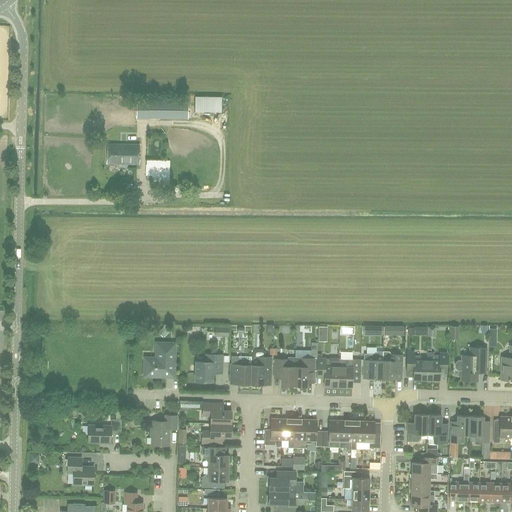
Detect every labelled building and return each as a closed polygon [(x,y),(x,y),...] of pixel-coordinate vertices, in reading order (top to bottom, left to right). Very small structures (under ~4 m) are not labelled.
[(223,110),(223,95),(196,94),(196,109),(223,110)] [(188,103),(137,102),(137,117),(187,118),(188,103)] [(107,144),(107,164),(139,165),(139,145),(107,144)] [(147,169),(171,170),(172,158),(147,157),(147,169)] [(165,325),(157,331),(163,337),(164,336),(165,337),(166,336),(167,337),(169,335),(168,334),(171,331),(165,325)] [(363,335),(382,335),(382,326),(363,325),(363,335)] [(384,335),(403,336),(403,326),(384,326),(384,335)] [(214,336),(229,337),(229,327),(215,327),(214,336)] [(250,349),(250,341),(237,341),(237,349),(250,349)] [(174,344),(157,344),(157,359),(145,359),(145,376),(163,376),(164,370),(173,370),(174,344)] [(511,345),(510,345),(510,357),(502,357),(501,380),(509,380),(510,382),(511,381),(511,345)] [(462,370),(461,381),(477,381),(478,367),(486,367),(486,348),(471,348),(470,356),(462,355),(462,360),(458,360),(455,363),(455,367),(458,370),(462,370)] [(363,378),(382,378),(383,360),(383,351),(377,351),(377,354),(364,354),(363,378)] [(383,351),(383,360),(382,378),(401,379),(402,355),(392,355),(389,352),(383,351)] [(426,380),(427,360),(420,360),(420,356),(414,355),(414,352),(407,352),(407,369),(414,369),(413,379),(426,380)] [(427,360),(426,380),(439,380),(440,370),(447,370),(447,353),(440,353),(440,355),(434,355),(434,361),(427,360)] [(210,362),(196,361),(196,381),(197,381),(197,383),(203,383),(204,381),(212,382),(212,373),(215,371),(222,371),(222,355),(210,354),(210,362)] [(250,384),(251,357),(231,356),(230,384),(250,384)] [(251,357),(250,384),(270,385),(271,357),(260,357),(258,360),(254,359),(251,357)] [(294,386),(295,358),(289,358),(289,359),(275,359),(274,378),(281,378),(281,385),(294,386)] [(295,358),(294,386),(307,386),(307,375),(309,374),(314,374),(315,358),(295,358)] [(338,387),(339,367),(330,366),(330,358),(317,358),(316,378),(324,378),(324,386),(338,387)] [(339,359),(339,367),(338,387),(352,387),(352,382),(360,382),(361,359),(339,359)] [(210,423),(231,424),(231,411),(219,410),(219,404),(203,403),(203,415),(211,415),(210,423)] [(427,434),(428,415),(415,414),(415,423),(408,423),(407,442),(417,442),(421,438),(421,434),(427,434)] [(177,429),(177,416),(165,415),(165,421),(151,421),(151,437),(152,437),(151,445),(169,445),(170,429),(177,429)] [(428,415),(427,434),(434,434),(434,442),(447,443),(448,424),(441,423),(441,415),(428,415)] [(470,435),(470,416),(457,415),(457,428),(450,428),(450,442),(464,442),(464,435),(470,435)] [(470,416),(470,435),(476,435),(476,442),(482,442),(489,442),(489,429),(483,429),(483,416),(470,416)] [(511,437),(511,417),(500,417),(500,427),(494,427),(493,442),(500,442),(500,437),(511,437)] [(111,433),(121,434),(121,420),(111,419),(111,425),(89,425),(88,441),(103,442),(103,443),(111,444),(111,433)] [(282,440),(282,419),(271,419),(271,429),(265,429),(264,445),(275,445),(275,439),(282,440)] [(282,419),(282,440),(288,440),(288,448),(293,448),(294,419),(282,419)] [(294,419),(293,448),(298,448),(298,440),(305,440),(306,420),(294,419)] [(306,420),(305,440),(316,440),(316,446),(322,446),(323,431),(317,431),(317,420),(306,420)] [(323,431),(322,446),(328,446),(328,447),(339,447),(340,441),(340,421),(329,420),(329,431),(323,431)] [(340,421),(340,441),(347,441),(346,449),(351,449),(352,421),(340,421)] [(364,421),(352,421),(351,449),(356,449),(356,442),(363,442),(364,421)] [(375,422),(364,421),(363,442),(369,442),(369,447),(380,448),(380,432),(375,432),(375,422)] [(79,432),(85,433),(87,424),(80,422),(79,432)] [(231,424),(210,423),(210,431),(202,431),(202,443),(218,444),(218,437),(231,437),(231,424)] [(490,442),(489,442),(482,442),(481,458),(489,458),(490,452),(490,442)] [(225,448),(216,448),(202,447),(202,455),(203,455),(203,457),(206,460),(209,460),(209,467),(228,468),(228,455),(225,455),(225,448)] [(30,454),(30,463),(39,463),(39,454),(30,454)] [(412,462),(412,473),(430,473),(430,464),(437,464),(437,457),(420,456),(420,462),(412,462)] [(93,485),(94,467),(81,467),(82,458),(68,457),(68,473),(74,473),(74,485),(93,485)] [(202,477),(202,480),(201,480),(201,487),(215,487),(216,480),(228,481),(228,468),(209,467),(209,475),(205,475),(202,477)] [(269,491),(295,492),(296,472),(282,471),(282,478),(272,478),(272,477),(268,476),(267,486),(269,486),(269,491)] [(344,471),(344,479),(343,488),(352,488),(369,489),(370,477),(362,477),(362,471),(345,471),(344,471)] [(430,484),(430,479),(436,479),(436,474),(430,474),(430,473),(412,473),(412,479),(410,479),(409,484),(430,484)] [(450,478),(449,494),(449,500),(468,501),(469,482),(469,474),(464,473),(463,482),(457,482),(457,481),(451,481),(451,478),(450,478)] [(501,483),(500,502),(511,502),(511,479),(511,483),(501,483)] [(469,482),(468,501),(479,501),(479,482),(469,482)] [(490,483),(479,482),(479,501),(490,501),(490,483)] [(501,483),(490,483),(490,501),(500,502),(501,483)] [(430,484),(409,484),(409,488),(411,488),(411,494),(429,495),(434,495),(434,491),(429,491),(430,484)] [(369,489),(352,488),(352,499),(369,499),(369,489)] [(104,491),(104,501),(114,501),(114,491),(104,491)] [(281,511),(295,511),(295,492),(269,491),(269,496),(267,496),(267,505),(271,505),(271,504),(275,504),(275,511),(281,511)] [(126,511),(142,511),(142,503),(136,503),(136,493),(125,493),(125,503),(127,503),(126,511)] [(433,504),(434,495),(429,495),(411,494),(411,506),(419,506),(418,511),(437,511),(438,504),(433,504)] [(178,497),(178,506),(187,506),(187,497),(178,497)] [(208,509),(231,509),(231,508),(227,508),(227,498),(208,498),(208,509)] [(326,498),(321,498),(321,511),(333,511),(334,505),(326,505),(326,498)] [(369,499),(352,499),(351,510),(369,511),(369,499)] [(95,511),(96,506),(85,506),(85,504),(67,503),(67,511),(61,511),(60,511),(95,511)]
